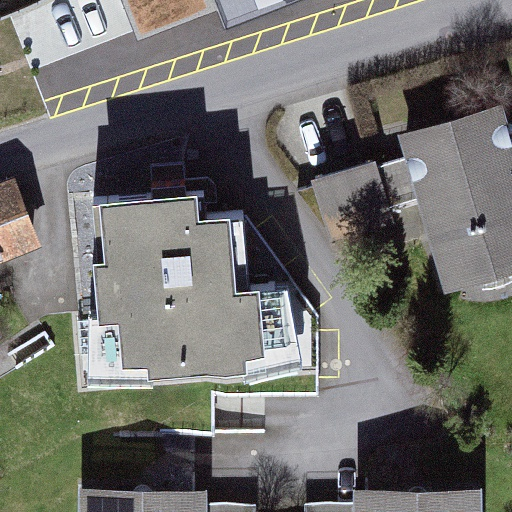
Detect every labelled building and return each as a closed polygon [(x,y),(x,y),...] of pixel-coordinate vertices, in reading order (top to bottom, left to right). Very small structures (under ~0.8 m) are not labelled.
[(76,64),(128,43),(111,0),(76,0),(54,8),(76,64)] [(138,69),(222,36),(208,0),(111,0),(128,43),(138,69)] [(208,0),(222,36),(313,0),(208,0)] [(511,120),(504,96),(398,128),(445,283),(511,263),(511,120)] [(376,153),(311,172),(331,238),(396,219),(376,153)] [(0,250),(35,236),(11,178),(0,182),(0,250)] [(192,184),(106,191),(111,251),(99,252),(103,300),(122,298),(126,344),(153,341),(154,354),(243,348),(242,337),(260,335),(255,278),(231,280),(225,206),(194,209),(192,184)] [(501,511),(502,486),(364,481),(362,511),(501,511)] [(218,511),(219,483),(87,483),(86,511),(218,511)]
